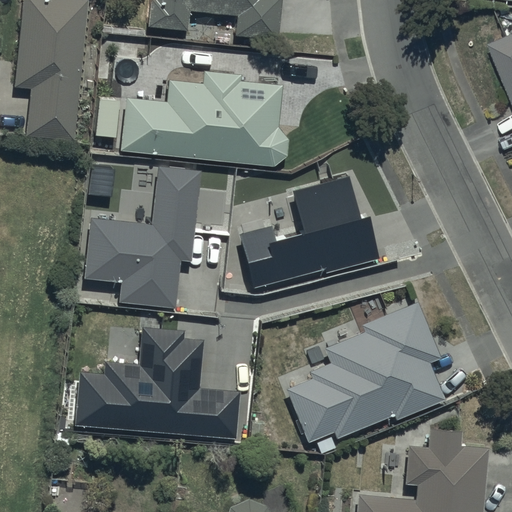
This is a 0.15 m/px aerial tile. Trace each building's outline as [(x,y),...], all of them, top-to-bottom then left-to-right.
[(24,129),(73,135),(86,0),(22,0),(13,80),(29,82),(24,129)] [(149,0),(148,18),(188,21),(189,4),(235,8),(234,29),(277,32),(279,0),(149,0)] [(511,26),(490,36),(511,91),(511,26)] [(122,90),(118,143),(271,157),(285,149),(286,132),(277,120),(280,78),(240,75),(241,65),(202,62),(201,73),(166,71),(165,93),(122,90)] [(202,172),(159,167),(152,225),(94,218),(87,277),(123,281),(121,301),(176,308),(182,261),(192,262),(202,172)] [(349,176),(294,191),(305,233),(277,241),(273,225),(239,234),(254,287),(324,268),(326,273),(380,258),(368,216),(361,218),(349,176)] [(419,300),(362,324),(365,332),(327,348),(333,363),(311,372),(314,378),(288,388),(310,440),(335,429),(339,437),(393,415),(395,421),(446,400),(432,364),(444,359),(419,300)] [(184,331),(142,327),(139,364),(107,361),(106,375),(81,373),(76,424),(237,439),(241,390),(198,387),(203,340),(184,338),(184,331)] [(356,487),(353,511),(482,511),(489,441),(461,438),(462,420),(429,417),(427,438),(408,437),(404,476),(416,477),(415,492),(356,487)] [(290,511),(279,505),(269,508),(266,500),(249,492),(231,499),(225,511),(290,511)]
